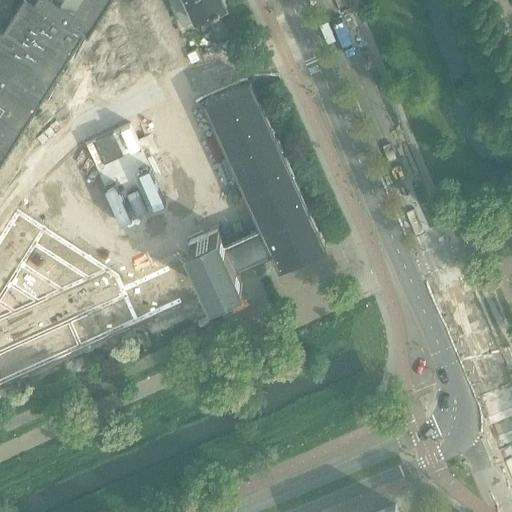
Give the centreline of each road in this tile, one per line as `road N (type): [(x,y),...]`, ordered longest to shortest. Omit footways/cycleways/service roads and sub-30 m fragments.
road 1 (residential): [(383,276),(0,449)]
road 2 (tertiary): [(406,270),(288,0)]
road 3 (tertiary): [(452,426),(241,511)]
road 4 (tertiary): [(305,511),(440,455),(452,426)]
road 5 (tertiary): [(406,270),(450,380),(452,426)]
